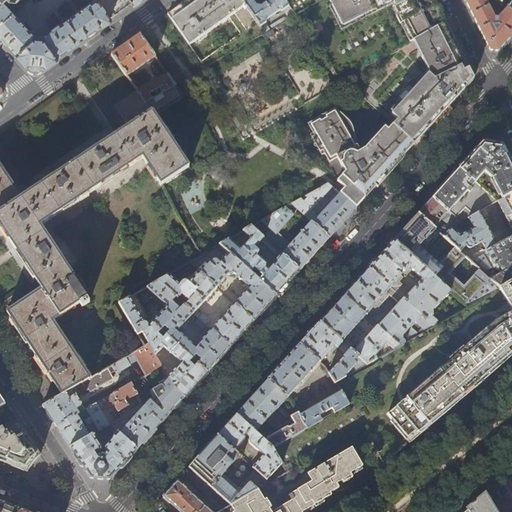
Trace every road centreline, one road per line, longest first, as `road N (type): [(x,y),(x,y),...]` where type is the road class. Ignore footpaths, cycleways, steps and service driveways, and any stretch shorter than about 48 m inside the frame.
road 1 (residential): [(117,511),(496,89)]
road 2 (residential): [(0,364),(100,511)]
road 3 (residential): [(161,0),(29,93)]
